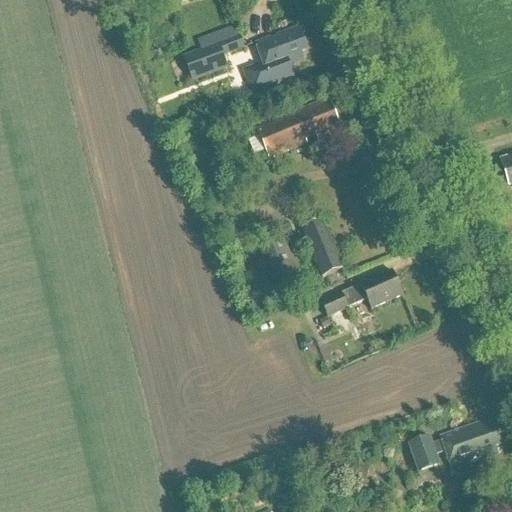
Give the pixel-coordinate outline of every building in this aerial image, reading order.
[(201,53),(183,59),(192,84),(227,72),(222,60),(243,52),(236,31),(198,44),(201,53)] [(254,47),(261,66),(242,73),(252,97),(293,82),(288,69),(303,63),(300,56),(306,54),(298,31),(254,47)] [(150,65),(152,72),(164,68),(162,61),(150,65)] [(330,128),(335,126),(325,101),(256,131),(269,162),(305,147),(302,141),(314,136),(318,146),(334,139),(330,128)] [(511,190),(511,160),(499,164),(507,190),(511,189),(511,190)] [(322,280),(342,271),(322,224),(301,232),(322,280)] [(277,298),(301,287),(282,240),(258,250),(277,298)] [(327,321),(365,304),(370,315),(402,301),(391,275),(321,305),(327,321)] [(327,321),(319,324),(322,332),(330,329),(327,321)] [(503,447),(494,422),(440,441),(441,444),(432,448),(429,440),(408,448),(418,476),(439,469),(435,459),(445,456),(451,474),(497,457),(495,450),(503,447)] [(347,480),(361,483),(364,469),(350,466),(347,480)] [(319,477),(305,483),(313,501),(327,496),(319,477)]
